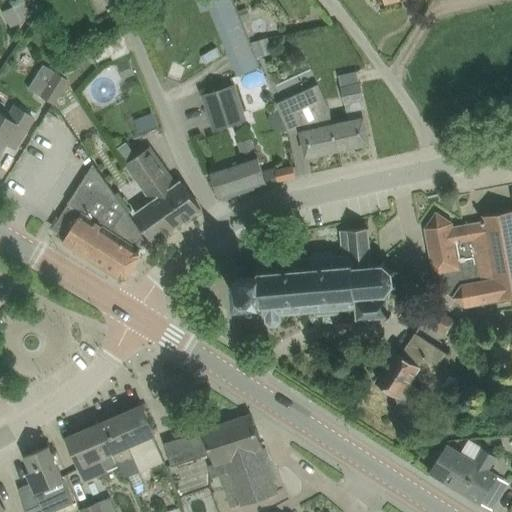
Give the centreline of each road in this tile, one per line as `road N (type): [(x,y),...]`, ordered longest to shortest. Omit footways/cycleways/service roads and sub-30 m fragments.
road 1 (residential): [(216,232),(292,202),(511,152)]
road 2 (residential): [(216,232),(121,0)]
road 3 (tertiary): [(278,406),(137,319)]
road 4 (tertiary): [(137,319),(0,233)]
road 5 (residential): [(0,439),(76,394),(123,340)]
road 6 (residential): [(278,406),(282,451),(353,507)]
